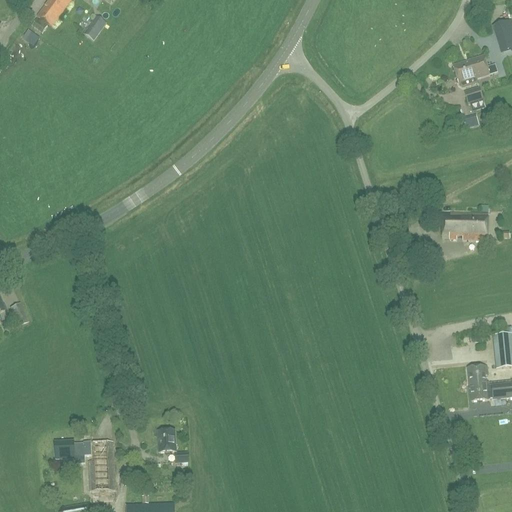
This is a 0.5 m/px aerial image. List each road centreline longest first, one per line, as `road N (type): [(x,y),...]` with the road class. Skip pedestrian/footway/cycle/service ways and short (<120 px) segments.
road 1 (unclassified): [(470,511),(345,116)]
road 2 (tertiary): [(0,266),(105,218),(176,169),(247,101),(285,50)]
road 3 (unclassified): [(345,116),(433,50),(466,0)]
